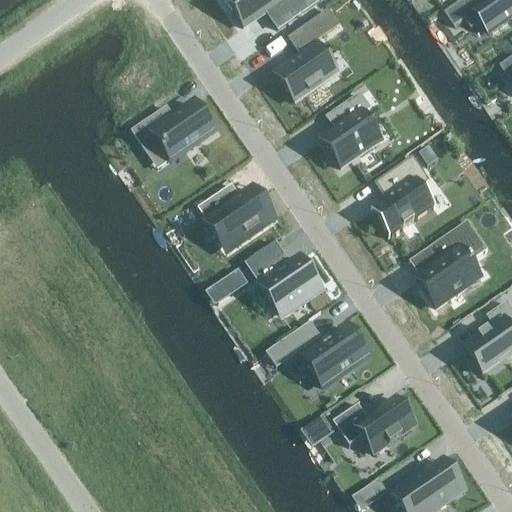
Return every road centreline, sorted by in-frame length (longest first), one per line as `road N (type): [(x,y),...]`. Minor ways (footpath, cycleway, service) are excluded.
road 1 (residential): [(157,0),(506,511)]
road 2 (residential): [(0,388),(85,511)]
